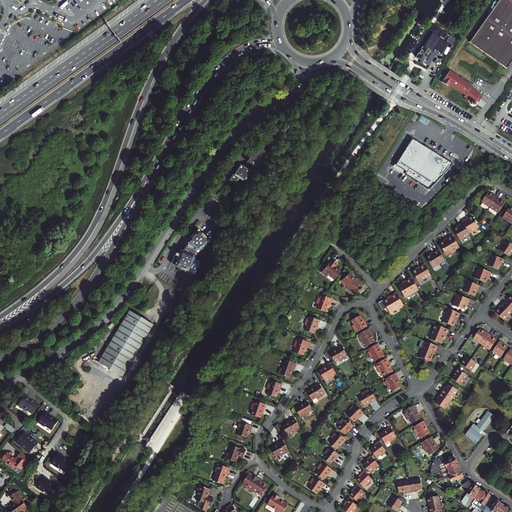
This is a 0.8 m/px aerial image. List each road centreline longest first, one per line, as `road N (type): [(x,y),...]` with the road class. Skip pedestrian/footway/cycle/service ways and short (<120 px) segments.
road 1 (tertiary): [(0,383),(91,331),(135,280),(224,145),(285,100)]
road 2 (trunk): [(0,317),(87,236),(145,89),(205,0)]
road 3 (trunk): [(0,357),(53,324),(86,288),(165,148)]
road 4 (trunk): [(0,326),(92,257),(165,148)]
road 5 (trunk): [(0,134),(186,0)]
road 6 (secondary): [(327,61),(348,65),(511,161)]
road 7 (secondary): [(511,152),(367,64),(349,35)]
road 8 (residential): [(259,459),(262,429),(305,378),(339,314),(369,305)]
road 9 (residential): [(378,289),(480,184),(511,191)]
road 10 (trunk): [(138,16),(0,116)]
road 11 (trunk): [(165,148),(220,66),(254,44),(282,45)]
road 12 (residential): [(418,389),(362,434),(328,510)]
